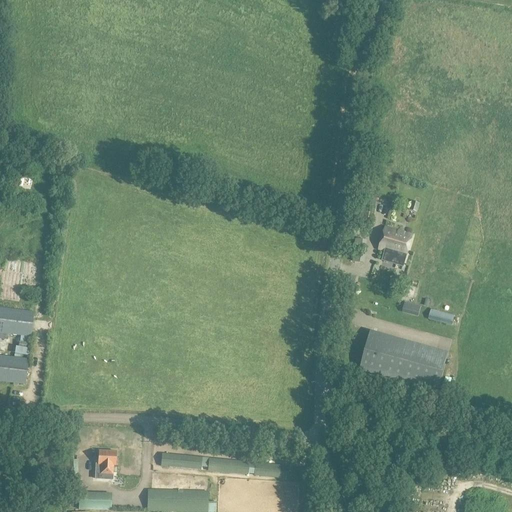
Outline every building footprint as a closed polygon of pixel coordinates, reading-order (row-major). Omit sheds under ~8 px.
[(413,200),(410,210),(418,213),(421,203),(413,200)] [(376,207),(366,204),(362,222),(373,225),(377,207),(376,207)] [(386,228),(381,242),(409,250),(413,236),(386,228)] [(367,241),(355,239),(353,261),(365,262),(367,241)] [(409,250),(381,242),(379,250),(386,252),(383,260),(404,267),(409,250)] [(348,276),(345,292),(354,294),(356,278),(348,276)] [(43,317),(44,303),(36,302),(35,316),(43,317)] [(405,303),(402,313),(418,317),(421,307),(405,303)] [(0,308),(0,334),(31,338),(34,312),(0,308)] [(431,309),(429,320),(452,326),(455,315),(431,309)] [(448,354),(371,332),(360,372),(437,394),(448,354)] [(352,347),(362,351),(367,338),(357,335),(352,347)] [(0,357),(0,381),(25,385),(28,361),(0,357)] [(99,452),(98,465),(101,466),(101,474),(112,475),(113,466),(115,466),(115,452),(99,452)] [(202,458),(201,467),(208,468),(208,471),(248,475),(248,474),(249,464),(249,463),(209,459),(202,458)] [(77,461),(70,461),(71,481),(79,481),(77,461)] [(287,479),(287,467),(255,464),(255,465),(249,464),(248,474),(255,475),(255,476),(287,479)] [(422,494),(435,491),(433,485),(421,489),(422,494)] [(159,511),(207,511),(208,502),(208,492),(148,490),(147,511),(159,511)] [(80,494),(79,510),(111,511),(111,495),(80,494)] [(438,511),(440,511),(445,505),(431,496),(426,504),(438,511)] [(208,502),(207,511),(215,511),(216,502),(208,502)]
